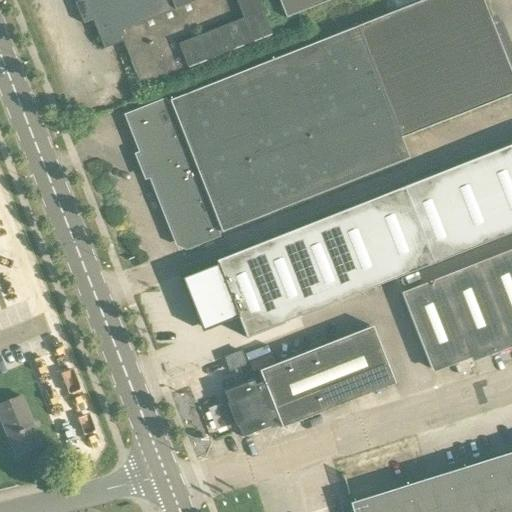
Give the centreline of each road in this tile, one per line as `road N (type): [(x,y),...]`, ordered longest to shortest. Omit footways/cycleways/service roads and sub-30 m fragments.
road 1 (secondary): [(0,39),(168,475)]
road 2 (unclassified): [(18,511),(168,475)]
